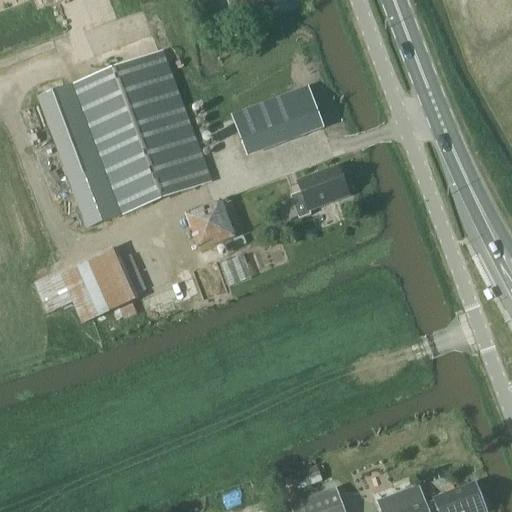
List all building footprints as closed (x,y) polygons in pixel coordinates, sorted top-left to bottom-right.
[(210,0),(200,0),(218,45),(237,38),(225,7),(215,11),(210,0)] [(253,10),(278,1),(277,0),(226,0),(232,14),(252,7),(253,10)] [(87,230),(113,220),(210,184),(162,54),(39,100),(87,230)] [(246,154),(321,125),(308,89),(232,118),(246,154)] [(300,221),(312,216),(310,212),(349,197),(338,169),(299,184),(302,193),(291,198),(300,221)] [(222,203),(184,218),(199,255),(236,240),(222,203)] [(116,249),(34,285),(47,315),(72,305),(81,326),(89,323),(119,310),(132,305),(139,302),(116,249)] [(318,468),(289,478),(295,493),(323,482),(318,468)] [(485,511),(475,485),(433,501),(434,505),(425,508),(421,496),(381,511),(380,511),(485,511)] [(292,511),(343,511),(336,491),(291,508),(292,511)]
